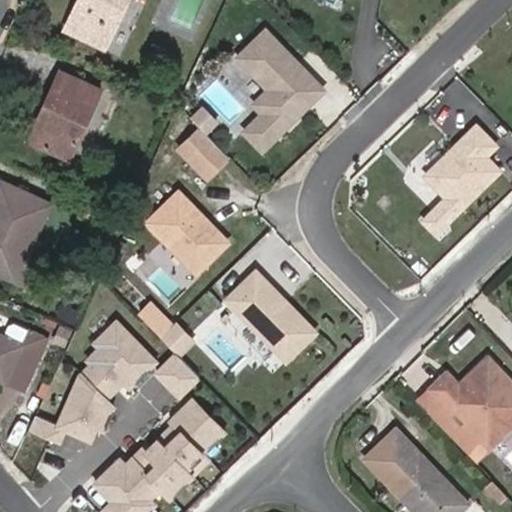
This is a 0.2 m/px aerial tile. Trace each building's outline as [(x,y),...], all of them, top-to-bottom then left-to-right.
[(81,0),(68,28),(72,29),(86,0),(81,0)] [(86,0),(72,29),(106,46),(128,0),(86,0)] [(327,88),(269,29),(241,55),(273,88),(258,102),(267,111),(248,130),(266,148),(327,88)] [(77,76),(62,69),(55,85),(70,90),(77,76)] [(77,76),(70,90),(55,85),(46,105),(54,108),(38,143),(72,157),(103,87),(77,76)] [(46,105),(31,139),(38,143),(54,108),(46,105)] [(179,146),(212,179),(236,156),(203,123),(179,146)] [(499,144),(480,124),(430,174),(463,208),(503,169),(489,154),(499,144)] [(52,205),(3,181),(0,186),(0,272),(32,286),(44,259),(30,253),(52,205)] [(232,240),(183,190),(152,220),(201,270),(232,240)] [(172,274),(186,288),(200,275),(186,261),(172,274)] [(320,330),(260,269),(231,297),(291,358),(320,330)] [(238,310),(228,319),(276,368),(286,359),(238,310)] [(70,431),(101,442),(123,385),(142,392),(160,343),(103,322),(66,422),(39,411),(32,428),(66,441),(70,431)] [(12,325),(7,335),(0,330),(0,380),(5,383),(8,382),(25,390),(48,341),(15,325),(12,325)] [(183,397),(206,375),(180,349),(157,371),(183,397)] [(496,367),(489,359),(462,385),(471,394),(496,367)] [(462,385),(449,371),(433,387),(481,436),(511,406),(511,383),(496,367),(471,394),(462,385)] [(467,450),(481,436),(433,387),(419,401),(467,450)] [(148,511),(172,491),(235,432),(200,395),(131,459),(125,452),(95,480),(113,500),(102,509),(105,511),(148,511)] [(511,406),(481,436),(492,448),(511,428),(511,406)] [(459,511),(470,502),(399,428),(367,458),(417,511),(459,511)] [(504,500),(509,494),(494,478),(488,484),(504,500)]
